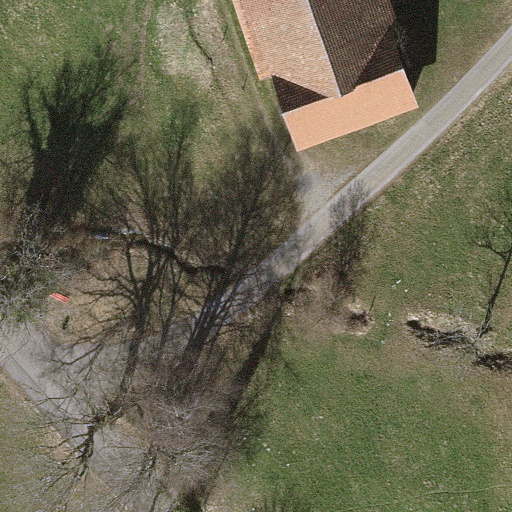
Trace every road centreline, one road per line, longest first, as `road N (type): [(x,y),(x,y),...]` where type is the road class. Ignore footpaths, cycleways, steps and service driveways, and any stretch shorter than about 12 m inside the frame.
road 1 (unclassified): [(87,425),(321,228),(511,45)]
road 2 (tertiary): [(87,425),(0,321)]
